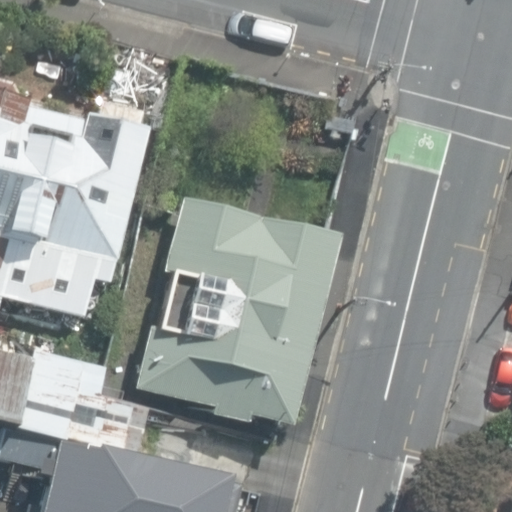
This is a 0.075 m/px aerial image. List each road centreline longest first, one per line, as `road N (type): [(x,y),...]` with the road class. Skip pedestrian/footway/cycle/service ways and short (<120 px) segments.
road 1 (secondary): [(481,31),(358,511)]
road 2 (residential): [(481,31),(357,0)]
